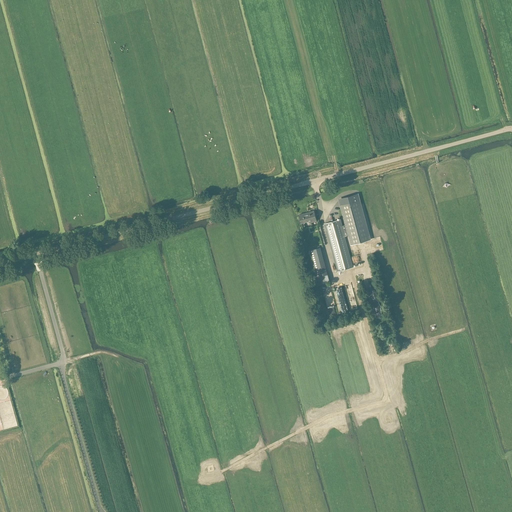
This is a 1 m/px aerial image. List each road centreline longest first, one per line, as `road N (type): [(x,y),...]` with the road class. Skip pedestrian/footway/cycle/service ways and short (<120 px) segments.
road 1 (unclassified): [(0,263),(511,128)]
road 2 (track): [(220,472),(326,416),(387,400),(352,276)]
